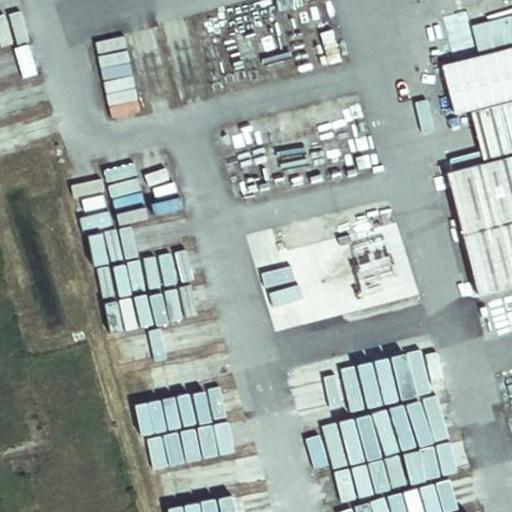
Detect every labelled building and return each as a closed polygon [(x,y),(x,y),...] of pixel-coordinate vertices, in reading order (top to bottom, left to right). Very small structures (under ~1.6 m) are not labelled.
[(511,95),(477,101),(485,154),(511,149),(511,95)] [(239,416),(238,391),(208,393),(209,417),(239,416)] [(341,394),(294,403),(300,435),(346,426),(341,394)] [(140,432),(187,425),(182,395),(135,402),(140,432)] [(423,412),(430,440),(454,434),(448,406),(433,409),(433,410),(423,412)]
